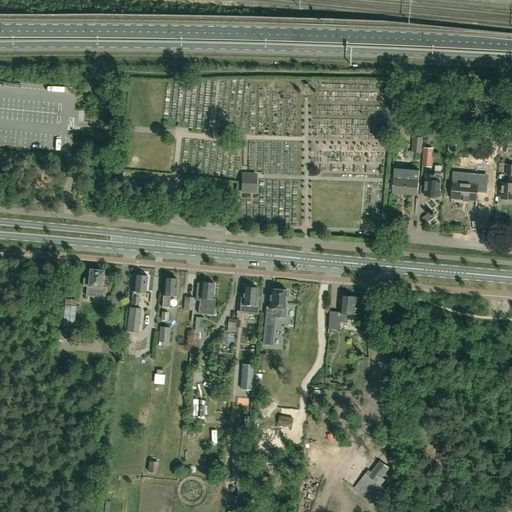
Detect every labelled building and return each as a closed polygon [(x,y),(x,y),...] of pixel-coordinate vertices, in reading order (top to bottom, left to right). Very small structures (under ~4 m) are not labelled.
[(511,152),(511,142),(511,141),(511,139),(508,139),(508,133),(501,133),(501,141),(500,151),(511,152)] [(419,137),(419,136),(413,136),(411,152),(421,153),(422,138),(419,137)] [(511,199),(511,164),(507,164),(506,175),(509,175),(509,181),(502,181),(500,183),(500,192),(502,192),(501,199),(511,199)] [(417,196),(419,171),(394,169),(392,194),(417,196)] [(255,194),(256,173),(240,172),(240,193),(255,194)] [(440,181),(441,172),(435,172),(435,175),(426,174),(424,196),(439,197),(440,181)] [(476,201),(477,184),(453,182),(451,199),(476,201)] [(101,286),(103,271),(89,270),(88,279),(83,278),(82,286),(86,286),(85,296),(105,298),(106,287),(101,286)] [(145,293),(147,276),(134,275),(131,304),(138,305),(139,292),(145,293)] [(176,296),(177,279),(164,278),(162,307),(169,308),(170,295),(176,296)] [(197,283),(195,300),(199,300),(198,311),(198,313),(213,315),(213,312),(214,298),(212,298),(214,283),(201,282),(201,283),(197,283)] [(257,307),(258,297),(256,297),(257,288),(244,286),(243,298),(241,298),(239,313),(258,314),(259,308),(257,307)] [(287,308),(284,307),(286,290),(271,289),(269,307),(266,307),(265,316),(264,324),(273,325),(274,317),(286,318),(287,308)] [(354,297),(353,295),(350,295),(349,296),(342,296),(340,313),(330,312),(328,329),(328,333),(332,333),(333,330),(339,330),(340,322),(347,322),(348,314),(354,314),(356,297),(354,297)] [(185,296),(183,309),(191,310),(192,297),(185,296)] [(73,328),(75,306),(64,305),(62,327),(73,328)] [(138,332),(141,308),(128,307),(126,331),(138,332)] [(203,331),(204,318),(195,317),(194,330),(192,330),(189,368),(196,368),(199,331),(203,331)] [(264,324),(263,343),(271,344),(273,325),(264,324)] [(168,346),(168,342),(170,327),(159,326),(157,341),(160,342),(159,346),(168,346)] [(202,343),(207,345),(210,336),(205,334),(202,343)] [(253,389),(254,366),(240,365),(239,389),(253,389)] [(163,375),(164,370),(156,369),(156,374),(154,373),(153,384),(163,384),(164,375),(163,375)] [(290,430),(293,417),(279,414),(277,424),(284,426),(283,429),(290,430)] [(236,444),(234,467),(243,468),(245,445),(236,444)] [(382,477),(389,468),(379,461),(371,472),(368,470),(354,488),(377,506),(385,496),(377,489),(385,479),(382,477)]
